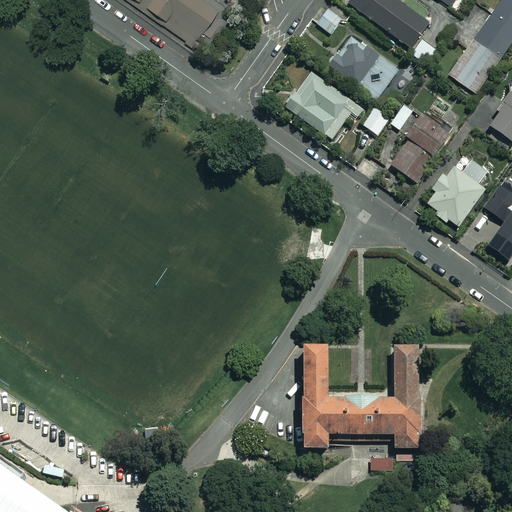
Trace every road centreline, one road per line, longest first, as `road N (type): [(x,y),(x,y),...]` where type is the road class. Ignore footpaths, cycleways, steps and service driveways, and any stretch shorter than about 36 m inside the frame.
road 1 (residential): [(511,308),(225,103)]
road 2 (residential): [(225,103),(78,0)]
road 3 (residential): [(298,0),(225,103)]
